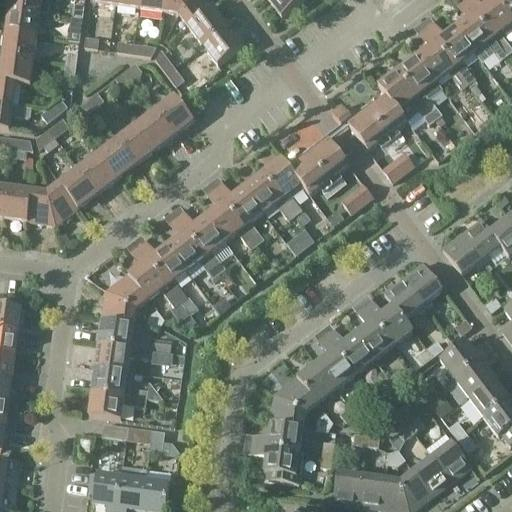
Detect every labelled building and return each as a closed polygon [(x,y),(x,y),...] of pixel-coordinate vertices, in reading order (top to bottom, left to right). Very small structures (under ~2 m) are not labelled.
[(10,0),(9,11),(48,17),(50,7),(41,6),(42,0),(10,0)] [(91,0),(91,6),(115,9),(116,0),(91,0)] [(140,0),(116,0),(115,9),(139,12),(140,0)] [(140,0),(139,12),(163,15),(164,0),(140,0)] [(164,0),(163,15),(179,18),(188,0),(164,0)] [(215,14),(204,0),(188,0),(179,18),(190,32),(215,14)] [(306,2),(304,0),(268,0),(267,1),(281,21),(306,2)] [(511,0),(493,0),(492,1),(511,27),(511,0)] [(478,5),(469,12),(495,46),(489,50),(494,57),(508,46),(500,36),(511,27),(492,1),(482,9),(478,5)] [(74,8),(72,20),(82,21),(84,9),(74,8)] [(47,28),(48,17),(9,11),(6,35),(37,39),(39,27),(47,28)] [(465,22),(453,31),(473,57),(474,56),(482,67),(494,57),(489,50),(495,46),(469,12),(462,17),(465,22)] [(190,32),(204,51),(229,32),(215,14),(190,32)] [(81,34),(82,21),(72,20),(70,33),(81,34)] [(451,79),(456,86),(470,76),(462,65),(473,57),(453,31),(443,39),(440,34),(432,41),(457,75),(451,79)] [(243,50),(229,32),(204,51),(218,69),(243,50)] [(34,63),(37,39),(6,35),(2,59),(34,63)] [(86,41),(84,51),(97,53),(99,43),(86,41)] [(427,51),(416,59),(436,85),(448,76),(451,79),(457,75),(432,41),(424,47),(427,51)] [(117,56),(133,58),(134,48),(118,46),(117,56)] [(511,55),(511,52),(508,46),(494,57),(500,64),(511,55)] [(156,51),(134,48),(133,58),(150,61),(156,51)] [(156,64),(167,79),(176,73),(161,54),(156,64)] [(67,55),(65,67),(76,69),(78,57),(67,55)] [(2,59),(0,76),(0,83),(16,85),(16,86),(30,88),(34,63),(2,59)] [(416,59),(396,75),(419,104),(411,109),(417,117),(419,116),(423,121),(436,111),(430,103),(442,94),(436,85),(416,59)] [(74,82),(76,69),(65,67),(64,80),(74,82)] [(136,68),(126,75),(132,83),(142,76),(136,68)] [(184,85),(176,73),(167,79),(176,91),(184,85)] [(122,91),(132,83),(126,75),(115,83),(122,91)] [(386,100),(387,99),(397,114),(398,113),(407,125),(417,117),(411,109),(419,104),(396,75),(378,89),(386,100)] [(475,83),(470,76),(456,86),(462,93),(475,83)] [(0,107),(12,109),(16,86),(16,85),(0,83),(0,107)] [(478,88),(475,84),(469,88),(476,99),(481,96),(476,90),(478,88)] [(97,97),(87,104),(93,113),(103,105),(97,97)] [(175,99),(155,114),(174,139),(194,124),(175,99)] [(386,141),(407,125),(398,113),(397,114),(387,99),(386,100),(376,108),(373,104),(363,111),(375,126),(386,141)] [(61,103),(50,112),(57,120),(68,112),(61,103)] [(83,120),(93,113),(87,104),(77,112),(83,120)] [(31,112),(12,109),(0,107),(0,132),(9,134),(11,121),(28,123),(30,121),(31,112)] [(357,140),(375,126),(363,111),(351,121),(342,110),(336,114),(331,117),(341,130),(346,126),(357,140)] [(436,111),(423,121),(429,129),(442,119),(436,111)] [(47,127),(57,120),(50,112),(41,119),(47,127)] [(155,114),(136,129),(155,153),(174,139),(155,114)] [(63,123),(49,133),(55,142),(69,131),(63,123)] [(368,155),(386,141),(375,126),(357,140),(368,155)] [(136,129),(117,144),(136,168),(155,153),(136,129)] [(39,154),(55,142),(49,133),(36,143),(39,154)] [(0,151),(14,153),(15,143),(0,140),(0,151)] [(304,157),(317,173),(338,156),(326,140),(304,157)] [(30,145),(15,143),(14,153),(33,156),(30,145)] [(116,183),(136,168),(117,144),(97,158),(116,183)] [(348,190),(338,177),(348,169),(338,156),(317,173),(326,186),(329,184),(339,197),(348,190)] [(326,186),(317,173),(304,157),(298,161),(302,165),(291,173),(290,174),(304,193),(309,199),(326,186)] [(404,157),(383,174),(392,187),(414,170),(404,157)] [(97,158),(79,173),(97,197),(116,183),(97,158)] [(24,173),(32,174),(33,167),(33,162),(26,161),(25,164),(24,173)] [(282,162),(263,177),(285,206),(278,211),(284,219),(298,209),(292,202),(304,193),(290,174),(291,173),(282,162)] [(79,173),(61,186),(79,211),(97,197),(79,173)] [(263,177),(244,191),(263,216),(275,207),(278,211),(285,206),(263,177)] [(61,186),(47,197),(56,229),(79,211),(61,186)] [(363,188),(341,205),(351,218),(373,201),(363,188)] [(0,221),(4,222),(8,191),(0,190),(0,221)] [(4,222),(29,226),(33,195),(8,191),(4,222)] [(222,202),(247,235),(240,240),(245,247),(259,237),(251,226),(263,216),(244,191),(233,200),(230,195),(222,202)] [(47,197),(33,195),(29,226),(56,229),(47,197)] [(217,212),(206,220),(225,246),(237,236),(240,240),(247,235),(222,202),(214,208),(217,212)] [(302,215),(298,209),(284,219),(289,225),(302,215)] [(303,214),(302,215),(295,220),(303,230),(311,224),(303,214)] [(334,231),(344,223),(337,214),(327,222),(334,231)] [(191,224),(183,230),(208,264),(202,269),(205,274),(207,276),(220,266),(212,255),(225,246),(206,220),(195,229),(191,224)] [(511,258),(511,224),(509,220),(490,235),(500,249),(509,261),(511,258)] [(462,238),(482,264),(485,268),(491,263),(488,258),(500,249),(490,235),(481,223),(462,238)] [(205,274),(202,269),(208,264),(183,230),(175,236),(178,240),(168,248),(187,274),(186,275),(193,284),(205,274)] [(264,244),(259,237),(245,247),(251,254),(264,244)] [(482,264),(462,238),(443,253),(462,279),(475,269),(478,273),(485,268),(482,264)] [(163,298),(169,305),(182,295),(174,284),(186,275),(187,274),(168,248),(157,257),(153,253),(145,259),(170,293),(163,298)] [(140,270),(129,278),(148,303),(160,294),(163,298),(170,293),(145,259),(137,265),(140,270)] [(220,266),(207,276),(212,283),(226,273),(220,266)] [(423,268),(404,282),(423,307),(426,312),(433,307),(430,303),(443,293),(423,268)] [(136,313),(148,303),(129,278),(106,296),(136,313)] [(426,312),(423,307),(404,282),(384,297),(392,309),(393,308),(404,322),(416,313),(419,317),(426,312)] [(210,307),(223,297),(216,287),(202,297),(210,307)] [(169,305),(174,312),(188,302),(182,295),(169,305)] [(134,328),(136,313),(106,296),(102,324),(134,328)] [(495,300),(484,308),(491,317),(501,309),(495,300)] [(413,333),(404,322),(393,308),(392,309),(382,317),(379,313),(371,319),(393,348),(413,333)] [(511,326),(502,334),(507,342),(511,338),(511,308),(504,314),(511,324),(511,326)] [(0,333),(16,336),(17,326),(21,326),(23,315),(19,314),(19,312),(0,309),(0,333)] [(156,314),(149,320),(162,329),(164,325),(156,314)] [(196,327),(191,320),(188,317),(179,325),(186,335),(196,327)] [(366,329),(355,337),(374,363),(393,348),(371,319),(363,325),(366,329)] [(162,329),(149,320),(148,321),(147,331),(159,333),(162,329)] [(465,323),(455,331),(461,339),(471,331),(465,323)] [(134,361),(143,362),(145,346),(132,344),(134,328),(102,324),(99,348),(135,353),(134,361)] [(0,358),(13,360),(16,336),(0,333),(0,358)] [(341,342),(333,348),(355,377),(374,363),(355,337),(344,346),(341,342)] [(455,382),(472,369),(492,354),(485,346),(474,355),(465,343),(440,363),(455,382)] [(437,344),(427,352),(433,360),(443,353),(437,344)] [(143,362),(152,364),(154,347),(145,346),(143,362)] [(95,372),(127,376),(130,361),(134,361),(135,353),(99,348),(95,372)] [(316,366),(319,370),(336,392),(355,377),(333,348),(324,354),(327,358),(316,366)] [(423,368),(433,360),(427,352),(416,360),(423,368)] [(498,363),(492,354),(472,369),(455,382),(470,403),(496,383),(487,371),(498,363)] [(0,383),(9,385),(13,360),(0,358),(0,383)] [(316,366),(298,380),(317,406),(336,392),(319,370),(316,366)] [(128,409),(136,410),(139,393),(125,391),(127,376),(95,372),(92,396),(129,400),(128,409)] [(399,374),(389,382),(395,390),(405,382),(399,374)] [(298,380),(274,398),(305,416),(317,406),(298,380)] [(385,398),(395,390),(389,382),(379,390),(385,398)] [(0,408),(6,409),(9,385),(0,383),(0,408)] [(511,402),(496,383),(470,403),(485,422),(511,402)] [(145,411),(148,395),(139,393),(136,410),(145,411)] [(427,403),(441,422),(452,413),(438,395),(427,403)] [(89,420),(105,422),(121,424),(123,408),(128,409),(129,400),(92,396),(89,420)] [(302,432),(305,416),(274,398),(270,427),(302,432)] [(511,403),(511,402),(485,422),(499,440),(502,438),(511,449),(511,447),(511,403)] [(361,403),(351,411),(357,419),(367,412),(361,403)] [(347,427),(357,419),(351,411),(341,418),(347,427)] [(317,427),(319,428),(329,434),(333,428),(325,418),(317,424),(317,427)] [(419,422),(409,429),(415,438),(425,430),(419,422)] [(449,432),(457,443),(465,437),(457,426),(449,432)] [(263,440),(262,450),(299,455),(302,432),(270,427),(268,441),(263,440)] [(328,436),(329,434),(319,428),(317,427),(315,434),(328,436)] [(102,441),(127,444),(129,431),(104,428),(102,441)] [(405,445),(415,438),(409,429),(399,437),(405,445)] [(152,434),(151,445),(164,447),(165,436),(152,434)] [(473,446),(465,437),(457,443),(465,453),(473,446)] [(354,448),(366,450),(368,440),(355,438),(354,448)] [(380,441),(368,440),(366,450),(379,452),(380,441)] [(80,453),(90,454),(91,444),(81,443),(80,453)] [(452,446),(433,461),(452,487),(472,472),(452,446)] [(323,447),(322,459),(333,460),(335,448),(323,447)] [(299,455),(262,450),(260,460),(266,461),(264,475),(268,475),(267,484),(298,488),(303,455),(299,455)] [(399,455),(394,458),(398,471),(406,465),(399,455)] [(388,469),(398,471),(394,458),(389,457),(388,469)] [(332,473),(333,460),(322,459),(321,471),(332,473)] [(433,461),(414,475),(434,501),(452,487),(433,461)] [(0,464),(0,489),(16,492),(20,467),(0,464)] [(141,511),(145,484),(146,474),(122,471),(121,481),(122,481),(117,511),(141,511)] [(414,475),(401,485),(408,511),(418,511),(434,501),(414,475)] [(334,508),(358,511),(362,479),(338,476),(334,508)] [(106,511),(117,511),(122,481),(121,481),(97,478),(90,477),(87,497),(94,498),(93,509),(107,511),(106,511)] [(381,511),(386,483),(362,479),(358,511),(365,511),(381,511)] [(381,511),(408,511),(401,485),(386,483),(381,511)] [(166,511),(170,487),(145,484),(141,511),(166,511)] [(0,489),(0,511),(13,511),(16,492),(0,489)]
